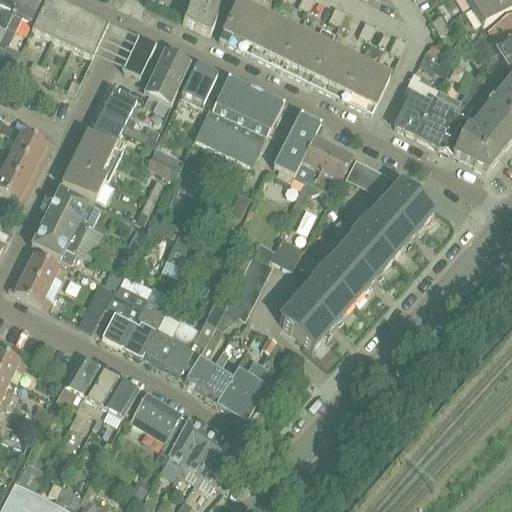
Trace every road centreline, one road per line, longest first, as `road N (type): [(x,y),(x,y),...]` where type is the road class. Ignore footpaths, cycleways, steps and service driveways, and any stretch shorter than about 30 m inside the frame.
road 1 (tertiary): [(287,470),(510,216)]
road 2 (residential): [(287,470),(153,383),(0,303)]
road 3 (residential): [(371,143),(126,21)]
road 4 (residential): [(510,216),(371,143)]
road 5 (residential): [(0,273),(68,140)]
road 6 (residential): [(68,140),(126,21)]
